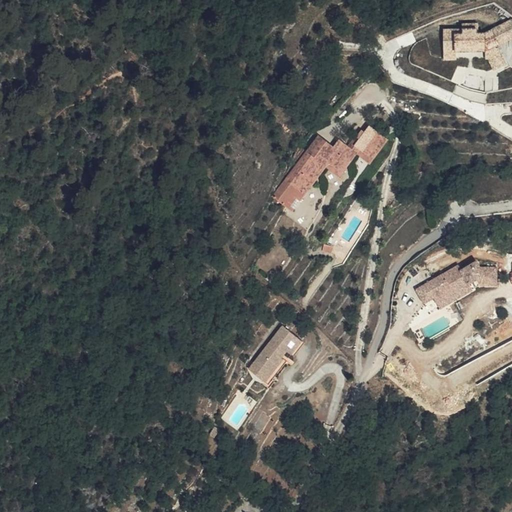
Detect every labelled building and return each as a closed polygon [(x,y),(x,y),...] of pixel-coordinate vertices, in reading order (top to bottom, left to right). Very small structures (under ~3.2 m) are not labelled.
[(444,28),(445,58),(474,57),(487,52),(493,69),(507,64),(507,63),(499,43),(511,38),(511,19),(484,31),(482,31),(479,22),(472,22),(460,27),(444,28)] [(362,123),(350,137),(349,140),(363,151),(376,134),(362,123)] [(273,171),(272,173),(287,184),(312,151),(330,163),(344,146),(335,139),(328,133),(322,140),(306,128),(293,145),(273,171)] [(349,140),(350,137),(342,131),(335,139),(344,146),(349,140)] [(382,138),(376,134),(363,151),(349,140),(344,146),(330,163),(312,151),(287,184),(272,173),(267,179),(287,193),(312,162),(329,173),(348,150),(363,161),(382,138)] [(266,169),(272,173),(273,171),(293,145),(287,140),(266,169)] [(414,165),(391,172),(395,181),(406,178),(408,182),(419,178),(414,165)] [(450,305),(477,290),(494,289),(495,273),(478,273),(474,265),(458,274),(451,278),(443,283),(441,278),(414,293),(421,307),(431,301),(443,294),(450,305)] [(451,278),(458,274),(455,269),(449,273),(451,278)] [(437,313),(450,305),(443,294),(431,301),(437,313)] [(294,336),(272,325),(251,368),(269,377),(279,358),(274,355),(278,348),(286,352),(294,336)] [(297,338),(294,336),(286,352),(289,354),(297,338)] [(269,377),(251,368),(247,375),(270,386),(283,360),(279,358),(269,377)] [(222,443),(226,437),(220,434),(217,441),(222,443)]
